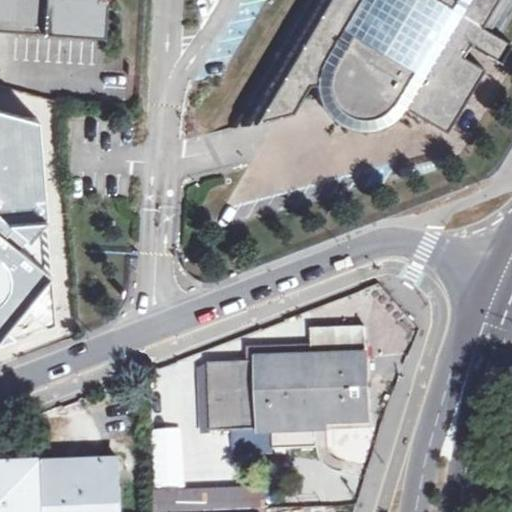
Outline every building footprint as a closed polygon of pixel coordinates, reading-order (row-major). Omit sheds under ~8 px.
[(107,0),(4,0),(2,30),(16,31),(105,36),(107,0)] [(422,116),(447,131),(467,98),(458,92),(468,76),(476,81),(484,68),(462,54),(470,42),(500,60),(511,42),(502,36),(511,18),(511,0),(306,0),(231,128),(281,115),(298,85),(306,90),(321,67),(331,53),(338,57),(335,62),(333,68),(331,73),(330,78),(330,84),(330,89),(331,94),(332,99),(335,104),(337,107),(341,111),(344,114),(349,117),(354,120),(359,121),(363,121),(368,121),(374,120),(378,119),(382,117),(385,116),(389,113),(392,111),(394,109),(397,106),(400,103),(404,98),(425,110),(422,116)] [(422,116),(425,110),(404,98),(400,103),(397,106),(394,109),(392,111),(389,113),(385,116),(382,117),(378,119),(374,120),(368,121),(363,121),(359,121),(354,120),(349,117),(344,114),(341,111),(337,107),(335,104),(332,99),(331,94),(330,89),(330,84),(330,78),(331,73),(333,68),(335,62),(338,57),(331,53),(321,67),(317,84),(318,92),(321,102),(326,110),(333,117),(349,126),(358,129),(368,129),(377,128),(394,119),(401,114),(406,107),(422,116)] [(467,98),(476,81),(468,76),(458,92),(467,98)] [(306,90),(298,85),(281,115),(293,112),(306,90)] [(0,342),(55,322),(42,117),(0,105),(0,342)] [(210,363),(213,431),(329,428),(330,420),(370,419),(366,326),(312,328),(314,359),(210,363)] [(45,464),(47,511),(122,511),(120,460),(45,464)] [(47,511),(45,464),(0,464),(0,511),(47,511)]
